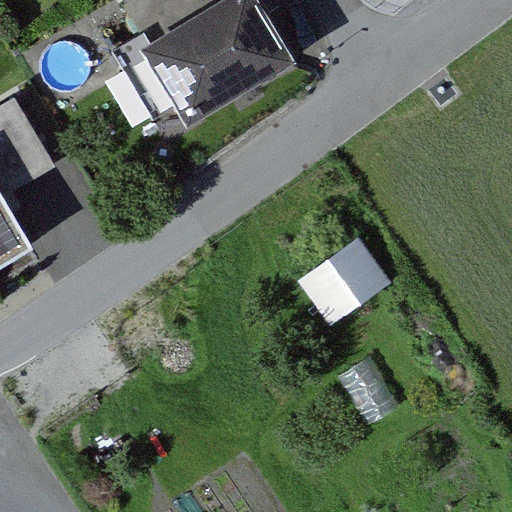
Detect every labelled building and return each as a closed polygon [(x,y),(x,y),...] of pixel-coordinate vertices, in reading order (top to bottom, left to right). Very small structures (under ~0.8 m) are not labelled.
[(124,0),(144,35),(207,0),(124,0)] [(227,0),(142,48),(184,120),(293,58),(259,0),(227,0)] [(0,110),(0,280),(36,259),(7,212),(57,181),(10,104),(0,110)] [(301,282),(333,326),(396,281),(364,237),(301,282)] [(370,359),(337,378),(369,429),(401,410),(370,359)]
